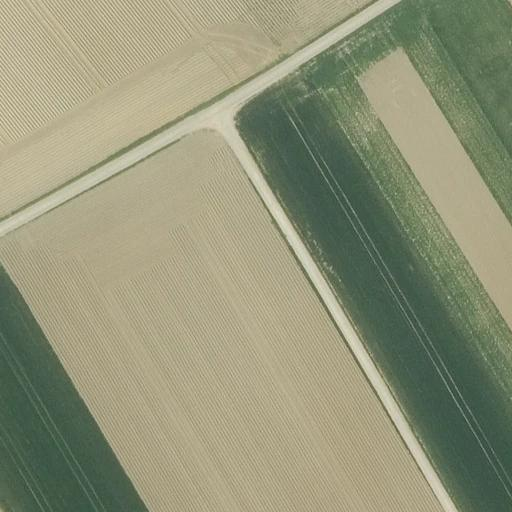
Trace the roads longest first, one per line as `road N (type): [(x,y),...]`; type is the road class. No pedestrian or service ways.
road 1 (track): [(448,511),(215,115)]
road 2 (track): [(0,233),(215,115),(395,0)]
